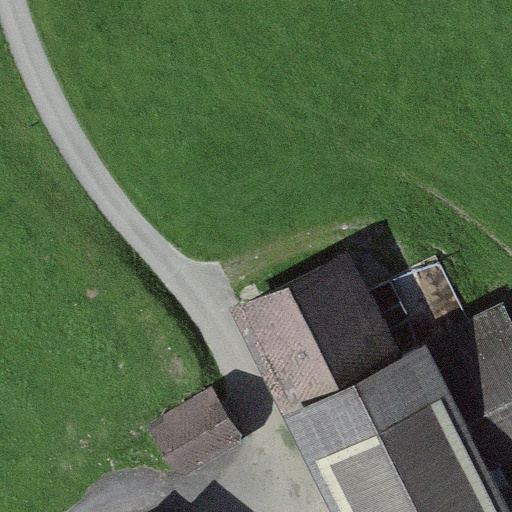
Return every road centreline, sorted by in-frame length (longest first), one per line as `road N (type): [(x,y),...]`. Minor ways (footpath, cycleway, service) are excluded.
road 1 (unclassified): [(284,511),(261,409),(185,278),(87,172),(9,0)]
road 2 (track): [(280,503),(124,490),(94,511)]
